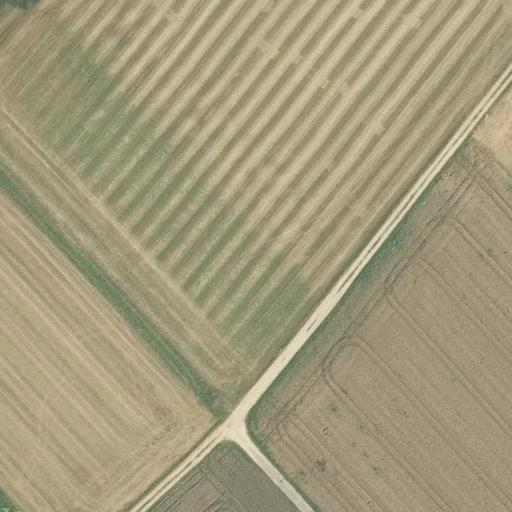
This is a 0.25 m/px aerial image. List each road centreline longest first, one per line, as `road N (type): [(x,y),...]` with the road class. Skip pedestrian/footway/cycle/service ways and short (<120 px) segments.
road 1 (track): [(227,427),(511,73)]
road 2 (track): [(227,427),(0,180)]
road 3 (track): [(227,427),(136,511)]
